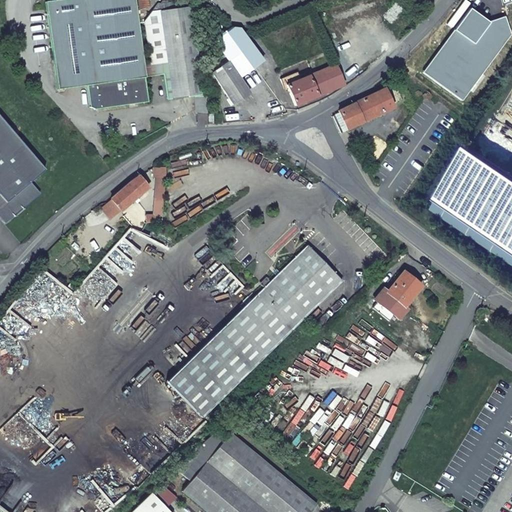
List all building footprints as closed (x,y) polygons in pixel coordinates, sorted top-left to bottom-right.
[(148,102),(144,77),(162,75),(166,100),(203,94),(189,0),(161,3),(159,2),(144,22),(150,62),(142,64),(133,0),(58,0),(44,2),(58,89),(88,85),(91,106),(98,109),(148,102)] [(148,0),(137,0),(139,9),(149,7),(148,0)] [(469,9),(422,73),(461,101),(509,36),(503,17),(489,23),(469,9)] [(211,73),(233,105),(250,94),(239,78),(263,60),(252,44),(228,62),(211,73)] [(295,106),(329,92),(325,83),(340,75),(335,65),(300,80),(297,73),(283,79),(295,106)] [(325,83),(329,92),(344,85),(340,75),(325,83)] [(400,105),(391,87),(338,112),(347,130),(400,105)] [(195,113),(205,113),(206,96),(196,96),(195,113)] [(46,170),(0,115),(0,212),(6,220),(13,214),(14,216),(23,208),(22,207),(39,192),(31,183),(46,170)] [(195,125),(205,125),(205,115),(196,115),(195,125)] [(511,173),(480,152),(435,205),(511,257),(511,173)] [(162,198),(166,167),(154,168),(155,176),(160,176),(157,197),(162,198)] [(138,176),(111,199),(121,210),(149,188),(138,176)] [(168,204),(173,213),(182,208),(177,199),(168,204)] [(131,227),(80,283),(123,321),(142,298),(116,273),(149,237),(142,233),(131,227)] [(239,311),(274,347),(342,281),(307,246),(269,282),(267,280),(261,286),(263,287),(239,311)] [(394,324),(420,346),(427,338),(422,335),(446,305),(424,286),(405,309),(403,307),(419,287),(411,280),(412,277),(404,271),(387,291),(384,288),(374,300),(398,320),(394,324)] [(200,418),(274,347),(239,311),(165,381),(200,418)] [(336,341),(335,340),(331,344),(361,370),(365,365),(336,341)] [(361,370),(331,344),(320,358),(349,384),(361,370)] [(227,437),(218,429),(175,470),(189,482),(227,437)] [(230,433),(227,437),(189,482),(182,491),(206,511),(311,511),(317,505),(230,433)] [(169,511),(151,493),(131,511),(169,511)]
